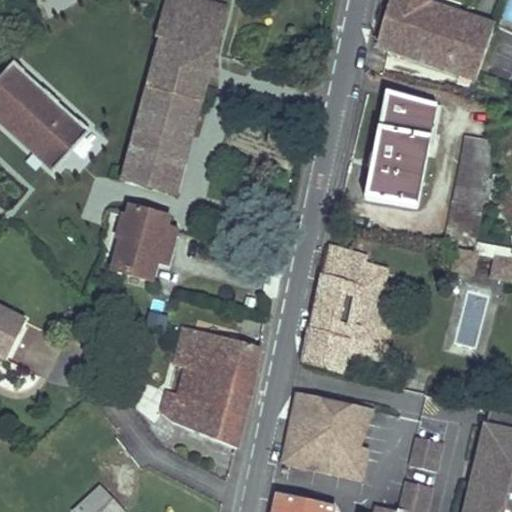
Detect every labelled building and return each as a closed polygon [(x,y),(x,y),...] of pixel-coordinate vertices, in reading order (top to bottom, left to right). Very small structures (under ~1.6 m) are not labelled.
[(41,0),(49,14),(73,0),(41,0)] [(214,49),(223,0),(166,0),(156,39),(162,40),(141,118),(189,131),(192,132),(214,49)] [(443,69),(461,16),(429,6),(430,0),(393,0),(379,48),(443,69)] [(477,79),(494,30),(495,27),(461,16),(443,69),(477,80),(477,79)] [(14,64),(0,79),(0,117),(57,168),(91,130),(14,64)] [(417,210),(437,106),(388,95),(368,201),(417,210)] [(185,161),(192,132),(189,131),(141,118),(140,119),(133,148),(183,161),(185,161)] [(286,149),(291,126),(274,121),(269,143),(268,143),(286,149)] [(482,223),(497,144),(468,137),(446,244),(477,249),(482,223)] [(177,192),(185,161),(183,161),(133,148),(124,178),(176,194),(177,192)] [(172,253),(177,230),(167,228),(170,219),(130,208),(127,219),(110,215),(104,236),(104,250),(117,254),(112,272),(152,283),(157,265),(161,251),(171,253),(172,253)] [(370,356),(384,294),(363,287),(368,267),(368,266),(370,257),(332,245),(305,366),(346,377),(350,361),(352,352),(370,356)] [(167,268),(172,253),(171,253),(161,251),(157,265),(158,266),(167,268)] [(474,275),(478,257),(459,253),(455,271),(474,275)] [(511,263),(498,260),(493,279),(511,283),(511,263)] [(384,271),(368,266),(368,267),(363,287),(384,294),(388,273),(384,271)] [(0,344),(14,317),(0,308),(0,344)] [(261,350),(184,329),(180,344),(256,374),(261,350)] [(236,449),(256,374),(180,344),(174,364),(176,365),(185,367),(186,368),(179,396),(178,396),(169,394),(167,394),(163,414),(173,423),(236,449)] [(179,396),(186,368),(185,367),(176,365),(169,394),(178,396),(179,396)] [(365,410),(300,393),(286,462),(360,479),(364,460),(354,458),(356,449),(365,410)] [(492,428),(496,412),(489,411),(485,427),(492,428)] [(511,511),(511,415),(496,412),(492,428),(485,427),(485,428),(488,428),(481,459),(478,459),(465,511),(511,511)] [(481,459),(488,428),(485,428),(478,459),(481,459)] [(444,443),(417,438),(411,466),(438,471),(444,443)] [(354,458),(364,460),(366,451),(356,449),(354,458)] [(430,511),(435,488),(408,482),(401,511),(430,511)] [(120,511),(101,490),(76,511),(120,511)] [(337,511),(279,498),(276,511),(383,511),(377,510),(375,511),(366,508),(364,511),(337,511)]
